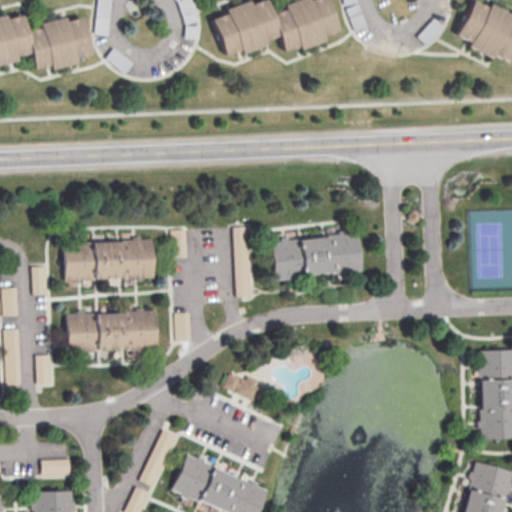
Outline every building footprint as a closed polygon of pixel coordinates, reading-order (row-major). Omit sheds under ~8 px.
[(207,20),(219,55),(236,50),(237,54),(262,46),(260,42),(273,37),(279,53),(295,47),(296,51),(321,42),(319,38),(334,33),(322,0),(311,0),(306,2),(305,0),(296,0),(280,6),(282,11),(268,16),(262,0),(247,5),(246,1),(221,10),(223,14),(207,20)] [(470,2),(452,36),(466,43),(464,48),(487,60),(489,56),(503,63),(511,46),(511,23),(507,21),(509,17),(487,5),(484,9),(470,2)] [(0,65),(14,61),(13,57),(27,54),(31,70),(47,66),(48,70),(73,63),(72,59),(88,55),(78,17),(62,22),(61,17),(37,23),(38,29),(24,33),(19,16),(4,20),(3,15),(0,15),(0,65)] [(93,33),(106,33),(106,20),(93,20),(93,33)] [(231,226),(234,296),(249,295),(246,225),(231,226)] [(185,256),(184,228),(169,228),(169,256),(185,256)] [(353,234),(358,271),(270,281),(265,244),(353,234)] [(147,240),(150,278),(61,284),(59,245),(147,240)] [(32,293),(45,293),(44,265),(31,265),(32,293)] [(1,287),(2,315),(16,314),(15,286),(1,287)] [(188,339),(187,311),(173,312),(174,340),(188,339)] [(149,312),(151,350),(64,354),(63,315),(149,312)] [(19,384),(18,328),(2,328),(3,365),(0,365),(0,373),(0,385),(19,384)] [(511,394),(510,350),(473,351),(476,440),(511,439),(511,394)] [(49,353),(34,354),(35,383),(49,383),(49,353)] [(219,387),(225,374),(241,382),(243,377),(254,382),(252,385),(256,387),(250,401),(219,387)] [(138,480),(151,485),(172,434),(159,428),(138,480)] [(180,455),(261,492),(251,511),(213,511),(165,490),(180,455)] [(39,474),(68,473),(67,458),(38,459),(39,474)] [(496,511),(456,511),(470,464),(507,473),(496,511)] [(137,511),(145,490),(132,486),(122,511),(137,511)] [(28,511),(28,492),(66,491),(66,511),(28,511)]
